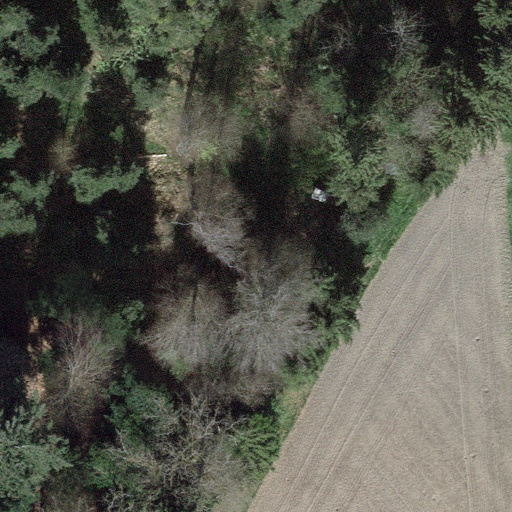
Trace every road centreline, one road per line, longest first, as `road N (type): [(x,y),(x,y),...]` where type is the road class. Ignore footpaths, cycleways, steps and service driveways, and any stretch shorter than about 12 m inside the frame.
road 1 (track): [(225,511),(511,40)]
road 2 (track): [(491,74),(511,213)]
